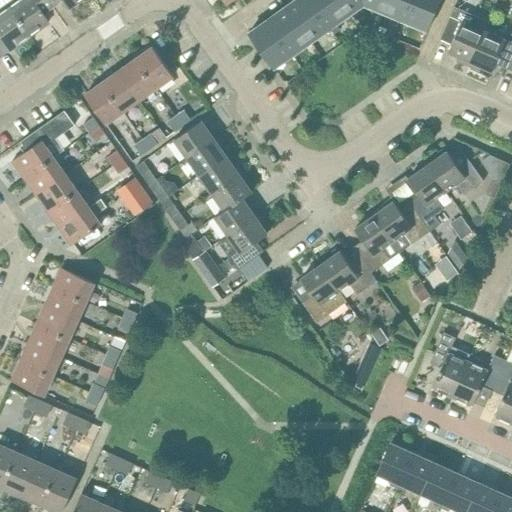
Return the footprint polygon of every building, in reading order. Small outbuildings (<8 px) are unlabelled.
[(28,37),(5,5),(0,0),(0,39),(8,51),(28,37)] [(28,37),(47,23),(32,2),(34,0),(11,0),(5,5),(28,37)] [(79,0),(60,0),(67,9),(79,0)] [(428,30),(440,0),(294,0),(249,33),(252,38),(273,68),(364,3),(428,30)] [(450,16),(440,39),(451,44),(448,51),(459,55),(457,60),(468,65),(486,26),(488,21),(455,5),(450,16)] [(506,68),(511,55),(511,43),(494,35),(496,30),(486,26),(468,65),(480,71),(482,66),(492,70),(495,63),(506,68)] [(157,87),(174,76),(153,46),(136,58),(157,87)] [(140,99),(157,87),(136,58),(119,70),(140,99)] [(123,111),(140,99),(119,70),(102,82),(123,111)] [(106,123),(123,111),(102,82),(85,94),(97,110),(106,123)] [(27,150),(12,160),(24,177),(54,157),(64,149),(56,138),(75,124),(65,110),(21,141),(27,150)] [(183,125),(191,119),(185,110),(177,116),(183,125)] [(167,137),(175,131),(183,125),(177,116),(168,122),(160,128),(167,137)] [(90,131),(100,125),(94,117),(85,123),(90,131)] [(209,131),(201,120),(185,132),(175,139),(187,157),(216,137),(211,129),(209,131)] [(96,140),(106,133),(100,125),(90,131),(96,140)] [(150,149),(159,143),(167,137),(160,128),(143,140),(150,149)] [(200,175),(226,156),(219,146),(222,144),(216,137),(187,157),(200,175)] [(142,155),(150,149),(143,140),(136,145),(142,155)] [(121,148),(132,167),(144,161),(132,141),(121,148)] [(114,165),(123,158),(117,149),(108,156),(114,165)] [(459,167),(448,151),(428,165),(446,191),(456,184),(464,195),(484,181),(469,160),(459,167)] [(234,166),(226,156),(200,175),(213,192),(241,172),(236,165),(234,166)] [(36,194),(65,173),(54,157),(24,177),(36,194)] [(120,173),(129,166),(123,158),(114,165),(120,173)] [(149,184),(156,179),(143,161),(136,166),(141,174),(149,184)] [(430,231),(440,223),(435,215),(444,209),(436,198),(446,191),(428,165),(408,179),(420,195),(410,202),(430,231)] [(242,198),(252,192),(244,181),(247,179),(241,172),(213,192),(225,209),(225,210),(242,198)] [(48,211),(77,190),(65,173),(36,194),(48,211)] [(134,177),(118,189),(126,201),(143,190),(134,177)] [(161,201),(168,196),(156,179),(149,184),(161,201)] [(60,228),(89,207),(77,190),(48,211),(60,228)] [(249,208),(242,198),(225,210),(225,209),(216,216),(228,234),(257,214),(252,206),(249,208)] [(400,209),(394,201),(375,215),(401,252),(420,238),(430,231),(410,202),(400,209)] [(174,220),(181,215),(174,204),(166,209),(174,220)] [(72,245),(75,243),(88,233),(101,224),(89,207),(60,228),(72,245)] [(238,270),(264,251),(257,241),(267,234),(260,223),(262,221),(257,214),(228,234),(238,248),(229,254),(232,258),(231,259),(238,270)] [(188,224),(181,215),(174,220),(186,237),(191,233),(197,229),(192,222),(188,224)] [(371,273),(390,259),(401,252),(375,215),(355,229),(366,245),(356,252),(371,273)] [(194,259),(204,251),(191,233),(186,237),(181,241),(193,259),(194,258),(194,259)] [(204,251),(194,259),(201,269),(214,286),(226,277),(206,250),(204,251)] [(462,250),(449,261),(459,272),(472,262),(462,250)] [(341,251),(321,264),(339,290),(349,283),(357,294),(377,281),(371,273),(356,252),(346,259),(341,251)] [(317,322),(337,309),(347,301),(339,291),(339,290),(321,264),(301,278),(313,294),(302,302),(317,322)] [(86,301),(95,282),(62,268),(54,286),(86,301)] [(78,320),(82,310),(86,301),(54,286),(45,305),(78,320)] [(70,339),(78,320),(45,305),(37,324),(70,339)] [(134,322),(138,313),(127,308),(123,317),(134,322)] [(130,332),(134,322),(123,317),(119,327),(130,332)] [(61,357),(70,339),(37,324),(29,343),(61,357)] [(453,396),(469,361),(449,352),(456,337),(444,332),(432,357),(443,362),(432,387),(453,396)] [(372,348),(381,354),(390,340),(381,334),(372,348)] [(53,376),(61,357),(29,343),(20,362),(53,376)] [(117,360),(121,350),(111,345),(106,355),(117,360)] [(511,347),(506,360),(492,392),(502,397),(494,415),(511,422),(511,347)] [(113,369),(117,360),(106,355),(102,364),(113,369)] [(492,392),(506,360),(494,355),(488,370),(469,361),(453,396),(473,405),(481,387),(492,392)] [(44,395),(53,376),(20,362),(12,381),(44,395)] [(100,397),(105,388),(94,383),(90,393),(100,397)] [(96,406),(100,397),(90,393),(86,402),(96,406)] [(35,411),(40,400),(29,395),(24,406),(35,411)] [(47,416),(52,405),(40,400),(35,411),(47,416)] [(75,428),(80,417),(68,412),(63,423),(75,428)] [(87,433),(91,422),(80,417),(75,428),(87,433)] [(15,451),(0,443),(0,484),(2,486),(17,451),(16,450),(15,451)] [(398,488),(413,453),(391,443),(378,472),(392,479),(390,484),(398,488)] [(22,495),(37,460),(17,451),(2,486),(22,495)] [(117,469),(121,458),(110,453),(105,464),(117,469)] [(422,493),(436,462),(413,453),(398,488),(405,491),(407,486),(422,493)] [(128,474),(133,463),(121,458),(117,469),(128,474)] [(42,503),(57,469),(37,460),(22,495),(42,503)] [(442,508),(458,473),(436,462),(422,493),(436,499),(434,504),(442,508)] [(61,511),(62,511),(70,494),(78,478),(57,469),(42,503),(61,511)] [(156,487),(161,476),(150,471),(145,482),(156,487)] [(464,511),(466,511),(479,482),(458,473),(442,508),(450,511),(452,506),(464,511)] [(168,492),(173,481),(161,476),(156,487),(168,492)] [(491,511),(501,492),(479,482),(466,511),(491,511)] [(196,505),(201,494),(189,488),(184,499),(196,505)] [(511,511),(511,496),(501,492),(491,511),(511,511)] [(97,511),(102,502),(81,493),(73,511),(97,511)] [(120,511),(121,511),(102,502),(97,511),(120,511)]
